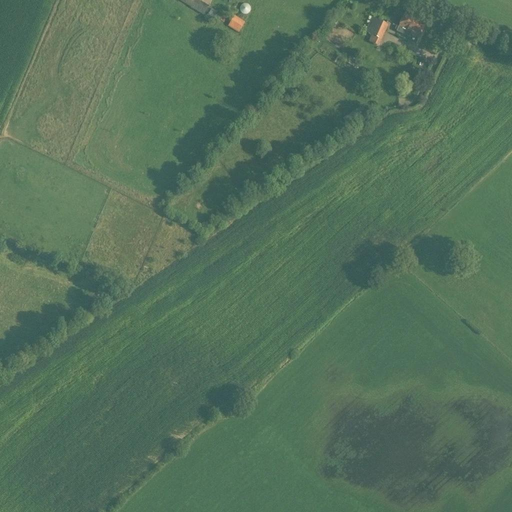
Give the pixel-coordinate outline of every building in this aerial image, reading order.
[(213,10),(209,7),(197,0),(176,0),(204,16),(208,18),(213,10)] [(397,32),(409,38),(410,35),(419,39),(427,21),(406,11),(397,32)] [(238,33),(245,23),(234,16),(228,27),(238,33)] [(365,33),(382,41),(388,26),(372,18),(365,33)] [(349,63),(355,66),(359,60),(353,56),(349,63)] [(343,119),(349,128),(367,116),(361,107),(343,119)]
